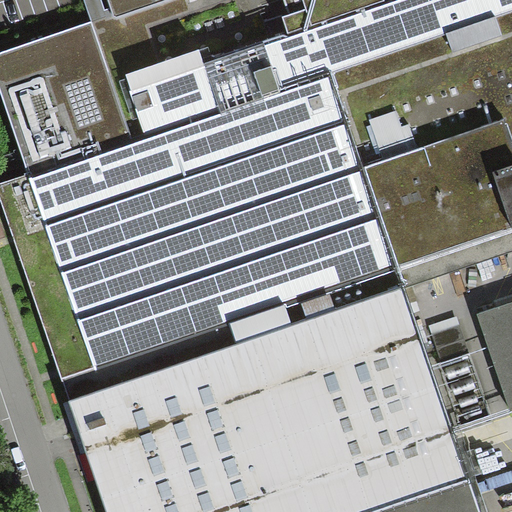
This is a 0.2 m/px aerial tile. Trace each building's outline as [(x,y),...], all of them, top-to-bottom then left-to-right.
[(0,202),(54,360),(394,245),(319,26),(295,34),(170,77),(154,28),(236,0),(178,0),(113,22),(95,28),(132,137),(26,173),(0,181),(0,202)] [(105,0),(113,22),(178,0),(105,0)] [(283,0),(295,34),(319,26),(396,0),(283,0)] [(511,0),(396,0),(319,26),(394,245),(422,327),(457,430),(510,412),(475,309),(511,296),(511,0)] [(93,21),(0,52),(0,96),(26,173),(132,137),(95,28),(93,21)] [(54,360),(105,511),(485,511),(457,430),(422,327),(394,245),(54,360)] [(511,296),(475,309),(510,412),(511,411),(511,296)]
